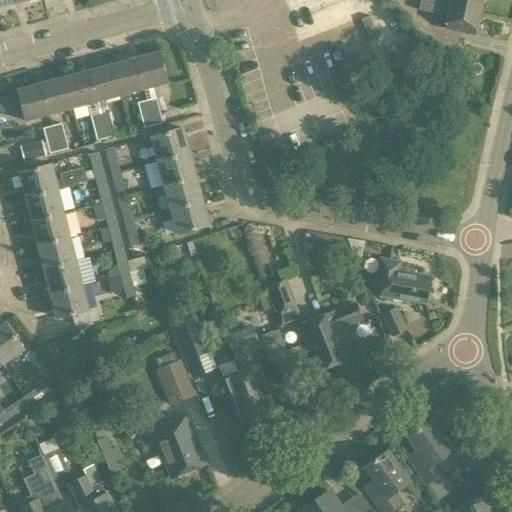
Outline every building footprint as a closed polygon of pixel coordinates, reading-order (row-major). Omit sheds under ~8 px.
[(0,0),(0,8),(19,3),(17,0),(0,0)] [(445,28),(474,35),(478,13),(421,0),(419,11),(430,13),(448,16),(445,28)] [(421,0),(478,13),(481,0),(421,0)] [(168,83),(159,52),(135,58),(143,89),(168,83)] [(111,65),(120,96),(143,89),(135,58),(111,65)] [(88,71),(96,102),(120,96),(111,65),(88,71)] [(64,77),(72,108),(96,102),(88,71),(64,77)] [(41,84),(49,115),(72,108),(64,77),(41,84)] [(41,84),(16,90),(20,103),(10,106),(14,121),(24,118),(24,121),(49,115),(41,84)] [(156,99),(146,102),(153,127),(163,124),(156,99)] [(144,129),(153,127),(146,102),(138,104),(144,129)] [(109,112),(99,114),(105,139),(115,137),(109,112)] [(97,142),(105,139),(99,114),(90,117),(97,142)] [(399,115),(386,118),(387,126),(401,123),(399,115)] [(61,125),(52,127),(58,152),(68,150),(61,125)] [(50,155),(58,152),(52,127),(43,130),(50,155)] [(151,137),(157,161),(189,153),(182,128),(151,137)] [(45,157),(40,141),(19,147),(23,162),(45,157)] [(104,151),(111,175),(120,173),(114,148),(104,151)] [(189,153),(157,161),(164,185),(195,176),(189,153)] [(89,156),(95,179),(104,177),(98,154),(89,156)] [(156,162),(144,165),(150,188),(162,185),(156,162)] [(55,180),(51,165),(19,173),(26,198),(57,190),(86,182),(83,169),(60,175),(61,179),(55,180)] [(117,199),(126,197),(120,173),(111,175),(117,199)] [(195,176),(164,185),(170,208),(202,200),(195,176)] [(93,205),(111,200),(104,177),(95,179),(100,199),(92,201),(93,205)] [(57,190),(26,198),(32,222),(63,214),(57,190)] [(126,197),(117,199),(123,223),(133,221),(126,197)] [(107,227),(117,224),(111,200),(93,205),(97,222),(105,220),(107,227)] [(209,225),(202,200),(170,208),(177,234),(209,225)] [(63,214),(32,222),(38,246),(69,238),(63,214)] [(139,247),(133,221),(123,223),(130,249),(139,247)] [(113,250),(123,248),(117,224),(107,227),(108,229),(91,233),(92,238),(101,235),(103,245),(111,243),(113,250)] [(363,242),(313,235),(311,246),(351,253),(353,258),(361,258),(363,242)] [(44,269),(75,262),(69,238),(38,246),(44,269)] [(123,248),(113,250),(120,274),(129,272),(123,248)] [(83,282),(94,280),(89,257),(79,259),(83,282)] [(399,268),(400,262),(380,259),(375,288),(382,289),(380,298),(404,302),(405,300),(425,304),(430,277),(415,274),(415,271),(399,268)] [(50,293),(81,285),(75,262),(44,269),(50,293)] [(130,274),(129,272),(120,274),(126,299),(136,297),(133,288),(147,284),(143,271),(130,274)] [(286,280),(266,288),(277,315),(297,308),(286,280)] [(56,318),(64,316),(72,314),(75,328),(99,322),(95,309),(88,312),(81,285),(50,293),(56,318)] [(298,326),(316,371),(349,358),(337,328),(361,318),(355,303),(298,326)] [(391,337),(407,330),(398,308),(382,315),(391,337)] [(196,315),(170,325),(191,379),(217,369),(196,315)] [(424,318),(412,323),(418,337),(430,332),(424,318)] [(23,350),(5,323),(0,326),(0,361),(2,364),(23,350)] [(250,326),(226,336),(232,352),(256,342),(250,326)] [(275,358),(289,353),(281,331),(267,336),(275,358)] [(170,406),(195,396),(181,360),(156,370),(170,406)] [(78,381),(65,361),(53,368),(66,388),(78,381)] [(240,371),(221,378),(239,425),(240,427),(241,427),(241,426),(256,420),(275,413),(272,405),(257,364),(240,371)] [(45,382),(23,397),(30,405),(51,391),(45,382)] [(88,405),(102,398),(98,390),(84,397),(88,405)] [(3,410),(9,419),(30,405),(23,397),(3,410)] [(70,400),(63,403),(70,418),(77,415),(70,400)] [(0,412),(0,424),(9,419),(3,410),(0,412)] [(29,421),(35,437),(42,434),(35,418),(29,421)] [(205,464),(187,418),(153,432),(139,438),(143,448),(157,442),(172,478),(205,464)] [(426,485),(445,472),(437,461),(452,450),(430,420),(407,437),(423,459),(413,466),(426,485)] [(43,453),(58,447),(54,437),(39,443),(43,453)] [(105,438),(97,442),(110,474),(119,470),(105,438)] [(59,450),(42,457),(51,480),(69,473),(59,450)] [(386,511),(400,502),(392,492),(408,481),(409,482),(418,476),(411,466),(402,472),(387,451),(363,468),(379,490),(369,497),(380,511),(386,511)] [(40,485),(51,480),(42,457),(31,462),(40,485)] [(80,511),(115,511),(106,493),(105,494),(100,484),(93,488),(86,475),(67,484),(80,511)] [(454,511),(497,511),(486,491),(462,505),(462,506),(454,511)] [(343,511),(330,492),(300,511),(343,511)] [(54,511),(53,508),(45,511),(39,498),(20,507),(22,511),(54,511)]
